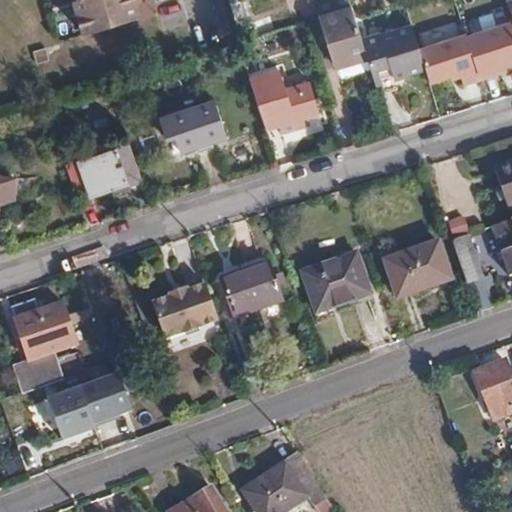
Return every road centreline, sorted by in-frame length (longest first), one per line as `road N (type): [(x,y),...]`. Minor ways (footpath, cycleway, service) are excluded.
road 1 (unclassified): [(0,511),(511,324)]
road 2 (unclassified): [(511,122),(0,284)]
